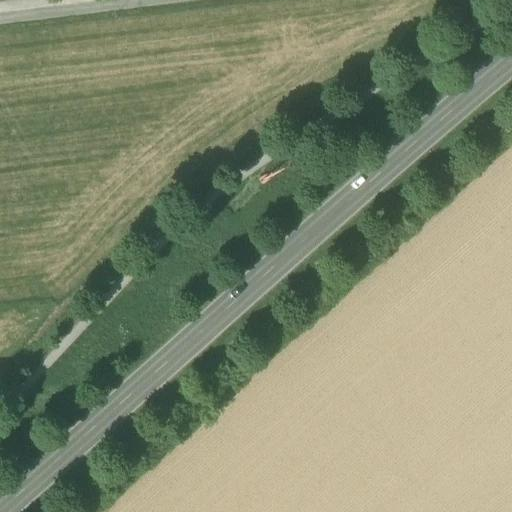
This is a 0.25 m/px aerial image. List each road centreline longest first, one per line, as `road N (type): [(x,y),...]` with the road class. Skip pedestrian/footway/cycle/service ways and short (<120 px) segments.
road 1 (primary): [(0,511),(511,59)]
road 2 (unclassified): [(139,0),(0,16)]
